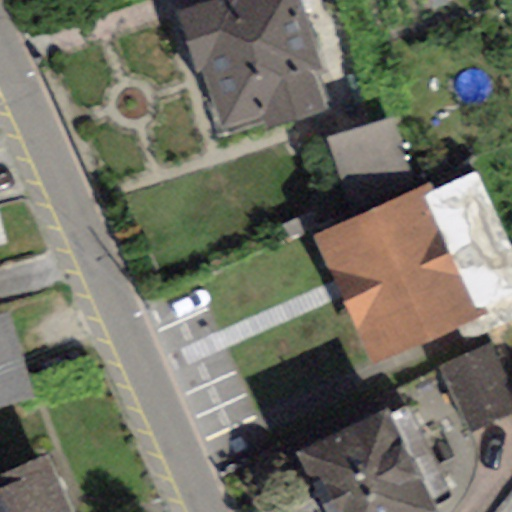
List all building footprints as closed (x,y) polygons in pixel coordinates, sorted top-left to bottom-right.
[(305,0),(186,0),(180,2),(223,131),(337,93),(305,0)] [(335,127),(346,183),(412,170),(400,114),(335,127)] [(423,185),(316,233),(372,358),(480,310),(423,185)] [(0,404),(36,394),(11,309),(0,312),(0,404)] [(511,408),(511,384),(492,342),(444,364),(473,427),(511,408)] [(391,408),(386,398),(297,439),(331,511),(425,511),(439,505),(434,495),(449,488),(407,400),(391,408)] [(70,511),(38,442),(0,460),(0,511),(70,511)]
